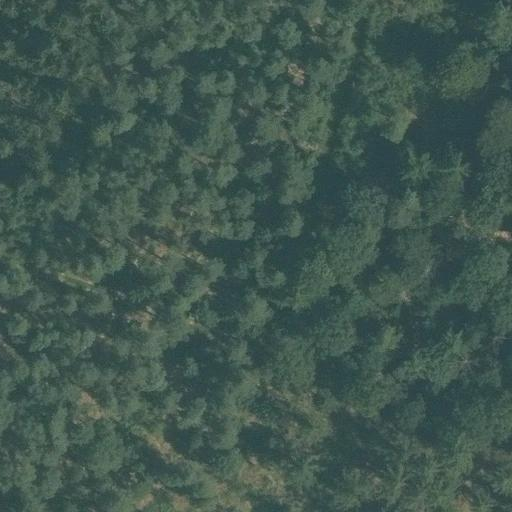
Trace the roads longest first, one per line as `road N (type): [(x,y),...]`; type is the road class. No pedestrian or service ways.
road 1 (track): [(0,258),(511,417)]
road 2 (track): [(367,0),(263,345)]
